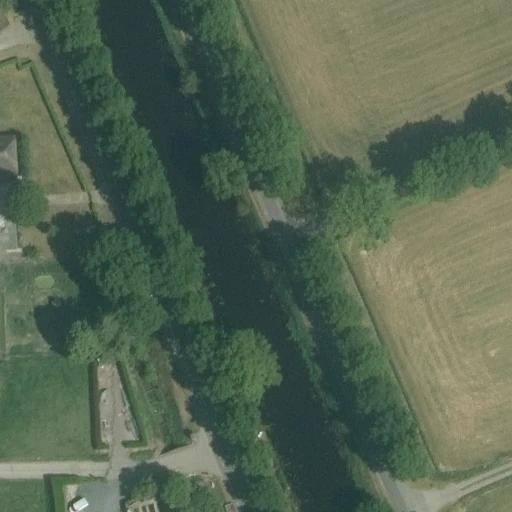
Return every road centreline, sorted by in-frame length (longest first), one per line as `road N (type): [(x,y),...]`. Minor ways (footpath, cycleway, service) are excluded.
road 1 (unclassified): [(402,511),(182,0)]
road 2 (tertiary): [(224,464),(181,340),(30,0)]
road 3 (track): [(285,241),(511,143)]
road 4 (unclassified): [(0,480),(224,464)]
